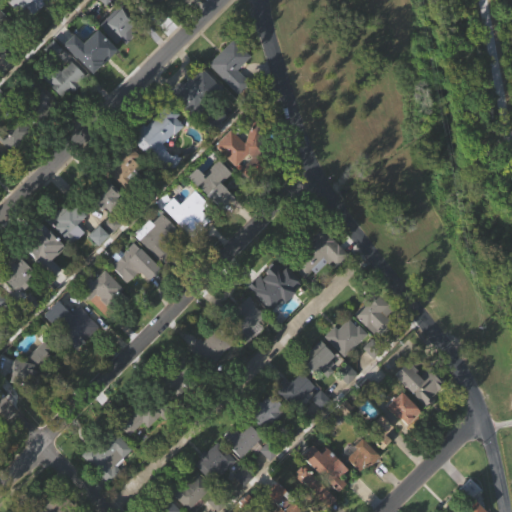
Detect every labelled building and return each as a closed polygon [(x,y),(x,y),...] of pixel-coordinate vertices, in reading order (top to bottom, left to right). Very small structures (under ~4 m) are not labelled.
[(45,0),(34,11),(26,3),(17,12),(5,0),(45,0)] [(153,0),(148,5),(139,14),(125,0),(153,0)] [(201,0),(154,0),(167,13),(175,6),(185,16),(201,0)] [(119,3),(141,26),(124,42),(120,38),(114,44),(97,26),(102,21),(103,22),(118,7),(115,4),(117,1),(119,3)] [(26,36),(33,43),(52,25),(33,6),(18,20),(14,16),(4,26),(20,42),(26,36)] [(107,44),(112,49),(102,59),(104,61),(90,75),(61,45),(73,33),(85,45),(96,33),(107,44)] [(119,75),(136,59),(117,38),(99,55),(119,75)] [(247,82),(237,93),(207,63),(230,39),(247,55),(234,69),(247,82)] [(92,103),(117,79),(97,58),(83,72),(74,63),(63,73),(92,103)] [(70,61),(84,76),(77,83),(80,86),(71,94),(69,91),(61,98),(37,73),(49,61),(59,71),(70,61)] [(202,70),(220,89),(202,105),(213,117),(219,111),(224,117),(218,122),(220,124),(208,136),(180,107),(185,102),(175,93),(180,88),(179,87),(194,73),(194,74),(200,68),(202,70)] [(208,93),(238,124),(250,114),(236,99),(248,88),(232,70),(208,93)] [(64,128),(87,107),(72,90),(62,100),(59,97),(46,108),(64,128)] [(171,120),(210,163),(228,147),(218,136),(213,141),(206,133),(222,118),(202,97),(183,114),(180,111),(171,120)] [(181,126),(161,144),(165,149),(163,150),(167,153),(171,156),(172,153),(176,154),(175,157),(178,157),(173,167),(162,167),(136,141),(134,142),(131,138),(131,135),(142,124),(144,126),(168,104),(177,114),(173,118),(181,126)] [(12,108),(25,120),(21,123),(31,132),(13,152),(0,140),(0,121),(3,118),(1,116),(7,109),(9,111),(12,108)] [(36,149),(55,132),(43,119),(24,136),(36,149)] [(263,121),(258,144),(268,155),(245,177),(238,169),(249,158),(248,156),(245,160),(243,158),(235,166),(215,145),(230,131),(242,143),(244,141),(250,119),(263,121)] [(166,198),(176,190),(162,173),(184,155),(168,135),(131,166),(150,188),(155,185),(166,198)] [(0,167),(10,178),(28,161),(15,147),(0,160),(0,167)] [(214,175),(239,198),(265,171),(253,160),(243,171),(230,158),(214,175)] [(228,172),(217,184),(231,198),(222,208),(187,175),(192,169),(199,176),(215,159),(228,172)] [(115,203),(106,212),(102,208),(99,211),(89,201),(99,190),(90,181),(99,172),(118,191),(111,199),(115,203)] [(146,193),(130,175),(105,197),(122,215),(146,193)] [(209,203),(195,217),(204,226),(193,237),(162,207),(172,197),(179,204),(194,188),(209,203)] [(203,204),(196,197),(188,205),(204,222),(210,216),(217,223),(213,227),(222,237),(234,226),(221,213),(232,202),(219,189),(203,204)] [(74,204),(84,214),(65,231),(69,235),(74,229),(78,233),(67,244),(51,227),(55,223),(52,220),(65,208),(68,211),(74,204)] [(110,242),(123,221),(109,212),(95,232),(110,242)] [(161,213),(190,241),(165,267),(131,234),(147,218),(152,223),(161,213)] [(205,237),(192,223),(180,233),(174,227),(164,236),(183,257),(205,237)] [(36,226),(39,229),(41,228),(57,244),(37,264),(17,244),(36,226)] [(320,228),(345,254),(335,265),(330,260),(327,264),(325,262),(314,273),(310,270),(303,277),(284,258),(291,251),(288,248),(305,232),(308,234),(313,229),(316,232),(320,228)] [(76,253),(86,244),(75,232),(68,238),(64,233),(46,248),(70,274),(84,261),(76,253)] [(103,254),(112,263),(123,252),(114,243),(103,254)] [(137,248),(156,269),(144,281),(136,272),(125,283),(109,265),(114,260),(110,256),(118,249),(126,258),(137,248)] [(109,264),(100,254),(88,265),(98,275),(109,264)] [(31,271),(12,289),(0,278),(0,273),(18,255),(33,269),(31,271)] [(51,306),(60,297),(52,288),(65,276),(47,256),(24,277),(51,306)] [(307,310),(328,289),(335,296),(347,284),(321,257),(287,290),(307,310)] [(297,283),(274,309),(250,288),(257,280),(261,283),(277,265),(297,283)] [(104,271),(122,288),(119,291),(128,300),(115,313),(95,294),(87,301),(75,289),(87,278),(92,283),(104,271)] [(160,297),(135,272),(111,295),(127,311),(139,300),(148,309),(160,297)] [(31,296),(20,286),(1,305),(17,320),(29,307),(24,303),(31,296)] [(370,288),(385,304),(388,302),(393,307),(383,316),(393,326),(381,338),(375,332),(372,335),(353,314),(365,302),(360,298),(370,288)] [(250,317),(275,340),(300,312),(276,289),(250,317)] [(252,306),(262,316),(238,340),(218,319),(227,309),(230,311),(245,296),(254,305),(252,306)] [(122,319),(106,298),(79,317),(88,329),(97,322),(105,332),(122,319)] [(61,315),(64,318),(77,305),(97,327),(82,341),(59,317),(51,325),(41,316),(57,300),(66,310),(61,315)] [(346,319),(354,327),(357,325),(366,334),(343,357),(323,336),(333,326),(336,329),(346,319)] [(354,344),(376,364),(396,341),(374,322),(354,344)] [(38,332),(30,325),(24,331),(32,339),(38,332)] [(265,344),(249,326),(227,346),(249,372),(256,365),(249,358),(265,344)] [(213,327),(232,344),(211,366),(197,354),(195,357),(187,351),(199,338),(201,341),(213,327)] [(101,356),(78,332),(70,340),(58,328),(44,343),(79,378),(101,356)] [(51,359),(36,373),(32,387),(6,382),(11,360),(21,362),(41,341),(45,345),(41,349),(51,359)] [(329,368),(333,372),(328,378),(318,369),(312,375),(301,365),(320,346),(330,355),(328,358),(334,363),(329,368)] [(324,366),(345,386),(367,363),(349,347),(337,359),(334,356),(324,366)] [(190,378),(208,397),(231,374),(213,355),(190,378)] [(201,377),(191,387),(189,385),(176,398),(171,392),(167,396),(157,385),(184,360),(201,377)] [(406,363),(419,376),(428,367),(443,382),(429,397),(431,399),(423,407),(400,383),(398,385),(391,376),(403,365),(404,366),(406,363)] [(21,390),(8,403),(22,416),(55,382),(42,370),(22,392),(21,390)] [(301,389),(315,402),(319,398),(327,406),(336,396),(328,388),(333,383),(319,370),(301,389)] [(298,373),(311,386),(291,407),(272,388),(281,378),(287,383),(290,380),(291,381),(298,373)] [(336,402),(348,414),(358,404),(346,392),(336,402)] [(424,435),(445,416),(428,398),(419,406),(406,392),(394,403),(424,435)] [(418,412),(405,426),(398,420),(397,421),(383,408),(398,393),(418,412)] [(267,394),(281,407),(260,428),(247,414),(252,409),(250,408),(267,394)] [(160,414),(146,427),(141,422),(126,436),(116,425),(128,415),(131,419),(132,418),(129,414),(146,399),(160,414)] [(284,408),(274,418),(293,436),(314,414),(300,401),(289,413),(284,408)] [(159,420),(184,419),(183,402),(158,404),(159,420)] [(389,441),(380,450),(361,433),(377,415),(390,428),(383,435),(389,441)] [(321,438),(331,429),(320,418),(311,427),(321,438)] [(386,436),(406,455),(420,440),(400,421),(386,436)] [(249,441),(264,459),(286,439),(271,422),(249,441)] [(246,424),(260,436),(239,458),(219,439),(228,430),(230,432),(233,429),(237,434),(246,424)] [(121,475),(108,487),(78,456),(108,427),(129,450),(112,466),(121,475)] [(130,464),(142,451),(148,457),(161,443),(148,430),(132,448),(128,444),(119,454),(130,464)] [(359,439),(376,458),(369,464),(367,463),(357,472),(340,453),(359,439)] [(215,443),(235,461),(223,474),(220,471),(218,473),(216,471),(208,479),(193,465),(199,459),(197,457),(203,451),(205,453),(215,443)] [(385,463),(392,457),(381,444),(364,459),(381,478),(391,469),(385,463)] [(310,448),(317,456),(325,448),(345,470),(337,478),(339,481),(340,480),(345,484),(337,492),(328,482),(325,484),(298,456),(308,446),(310,448)] [(240,462),(233,457),(222,468),(242,487),(262,465),(249,453),(240,462)] [(116,495),(132,478),(113,459),(97,476),(93,472),(81,485),(110,511),(111,511),(122,500),(116,495)] [(379,485),(364,468),(345,485),(360,501),(379,485)] [(235,490),(216,470),(194,492),(209,508),(216,501),(220,505),(235,490)] [(270,490),(276,483),(265,472),(259,479),(270,490)] [(196,474),(210,488),(188,511),(167,491),(177,480),(183,486),(185,484),(186,485),(196,474)] [(328,505),(325,508),(323,505),(316,511),(309,511),(301,504),(310,494),(308,492),(316,483),(333,500),(328,505)] [(38,511),(56,493),(71,507),(73,505),(79,511),(78,511),(38,511)] [(178,511),(151,511),(155,508),(153,507),(163,497),(178,511)] [(279,511),(289,503),(297,511),(279,511)] [(462,511),(471,503),(480,511),(462,511)]
